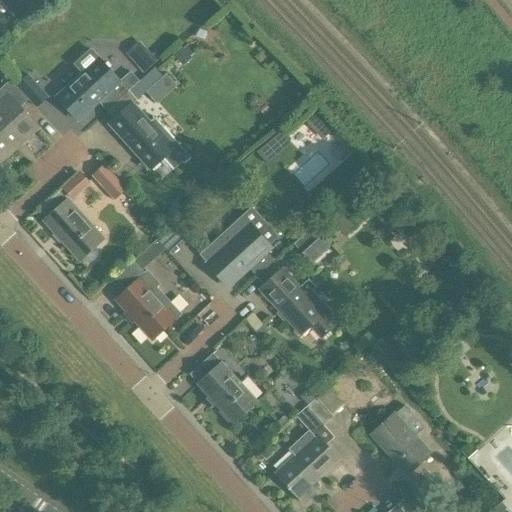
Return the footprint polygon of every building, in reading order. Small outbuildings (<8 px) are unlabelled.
[(26,0),(23,0),(9,12),(18,22),(34,8),(26,0)] [(138,41),(124,54),(142,74),(158,60),(151,53),(150,54),(138,41)] [(181,64),(195,52),(188,44),(183,49),(181,47),(173,55),(181,64)] [(82,73),(56,97),(78,121),(98,102),(106,111),(139,82),(139,81),(130,71),(121,80),(100,57),(92,48),(74,64),(82,73)] [(139,82),(106,111),(114,120),(110,124),(151,169),(163,157),(174,170),(183,162),(184,163),(191,157),(155,118),(151,122),(134,103),(163,77),(155,68),(140,81),(139,81),(139,82)] [(27,75),(15,86),(28,100),(35,108),(47,97),(27,75)] [(0,161),(38,127),(20,108),(28,100),(15,86),(10,81),(0,89),(0,161)] [(314,131),(322,123),(314,115),(306,122),(314,131)] [(280,132),(257,152),(266,163),(289,142),(280,132)] [(125,166),(133,158),(116,143),(108,151),(125,166)] [(105,166),(94,176),(113,198),(124,188),(105,166)] [(72,201),(91,184),(77,169),(59,186),(72,201)] [(79,260),(80,259),(84,262),(89,262),(94,260),(97,256),(97,251),(95,246),(103,239),(67,200),(44,221),(79,260)] [(266,252),(273,246),(245,216),(215,243),(221,249),(206,263),(228,286),(248,268),(256,277),(274,261),(266,252)] [(352,225),(343,216),(334,224),(343,234),(352,225)] [(324,236),(315,225),(293,244),(311,264),(333,244),(330,242),(333,240),(327,233),(324,236)] [(157,240),(133,261),(142,271),(165,249),(157,240)] [(300,286),(282,266),(260,289),(301,334),(310,326),(322,340),(337,326),(335,325),(340,320),(312,289),(315,287),(308,279),(300,286)] [(116,300),(152,340),(180,314),(155,287),(159,284),(147,272),(116,300)] [(200,364),(209,374),(221,363),(212,353),(200,364)] [(221,363),(209,374),(198,384),(233,423),(257,402),(221,363)] [(315,397),(308,388),(302,393),(302,399),(307,404),(315,397)] [(317,397),(307,407),(324,426),(334,416),(317,397)] [(324,426),(307,407),(296,417),(309,430),(288,449),(295,457),(276,474),(287,486),(286,487),(288,490),(289,488),(302,503),(316,490),(309,483),(324,469),(326,471),(338,459),(326,445),(334,438),(324,426)] [(371,435),(408,476),(433,451),(418,435),(425,428),(405,407),(397,414),(395,412),(371,435)] [(417,511),(405,498),(396,505),(402,511),(417,511)]
